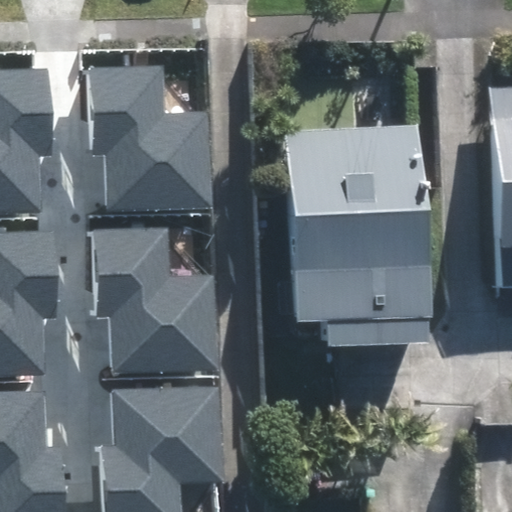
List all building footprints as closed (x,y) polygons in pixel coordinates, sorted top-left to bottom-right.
[(163,66),(92,69),(95,154),(108,153),(110,211),(211,208),(208,114),(165,115),(163,66)] [(49,153),(47,70),(0,71),(0,214),(41,213),(39,154),(49,153)] [(511,85),(503,85),(491,86),(495,245),(511,244),(511,85)] [(425,341),(424,313),(430,312),(423,123),(284,129),(292,318),(321,317),(323,345),(425,341)] [(54,312),(51,229),(0,230),(0,374),(45,373),(43,312),(54,312)] [(166,232),(94,234),(97,319),(111,319),(113,377),(214,373),(210,279),(168,281),(166,232)] [(105,451),(108,511),(178,511),(177,482),(222,480),(218,387),(113,392),(116,451),(105,451)] [(0,511),(60,511),(59,452),(46,452),(44,394),(0,395),(0,511)]
